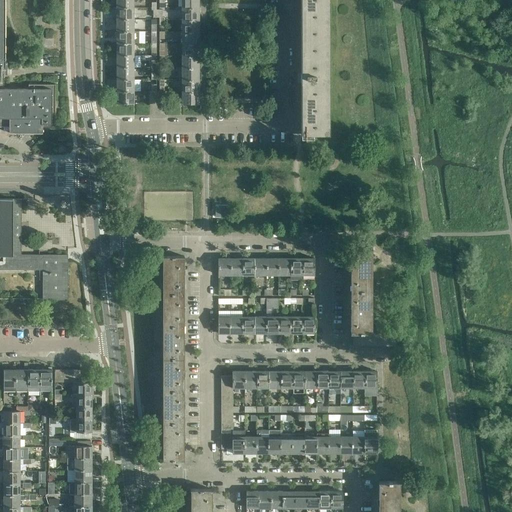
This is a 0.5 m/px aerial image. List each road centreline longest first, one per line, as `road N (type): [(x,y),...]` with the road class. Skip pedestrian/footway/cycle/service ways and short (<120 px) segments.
road 1 (residential): [(91,128),(278,125),(284,0)]
road 2 (residential): [(206,356),(320,352),(323,241)]
road 3 (residential): [(352,511),(353,475),(234,476)]
road 4 (tertiary): [(130,477),(113,343)]
road 5 (tertiary): [(91,128),(79,0)]
road 6 (unknown): [(195,125),(194,0)]
